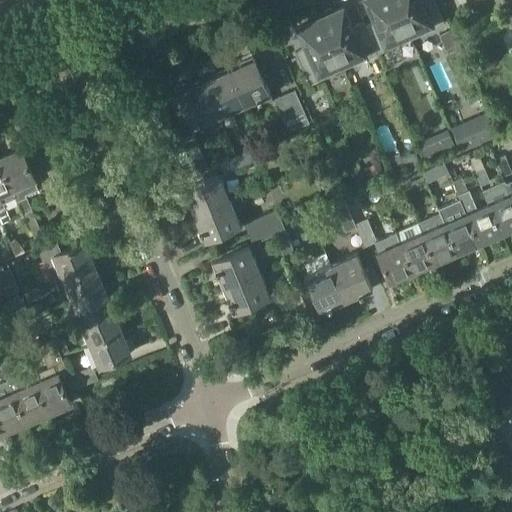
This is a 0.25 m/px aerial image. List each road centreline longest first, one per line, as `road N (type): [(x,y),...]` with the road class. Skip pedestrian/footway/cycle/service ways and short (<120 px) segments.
road 1 (residential): [(213,405),(60,36)]
road 2 (residential): [(213,405),(511,276)]
road 3 (residential): [(0,496),(213,405)]
